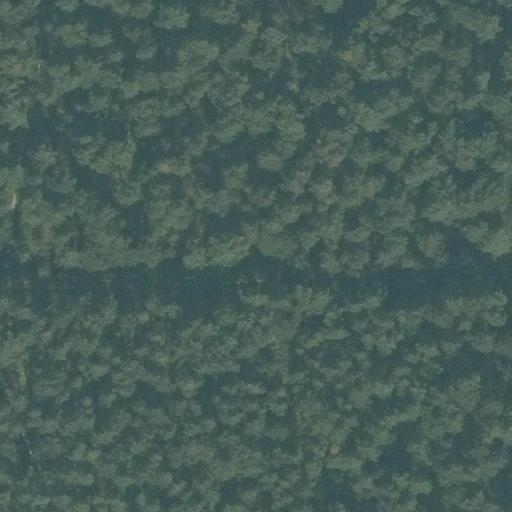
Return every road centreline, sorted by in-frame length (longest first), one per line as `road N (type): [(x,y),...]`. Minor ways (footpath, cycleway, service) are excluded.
road 1 (track): [(0,285),(511,268)]
road 2 (track): [(0,259),(40,0)]
